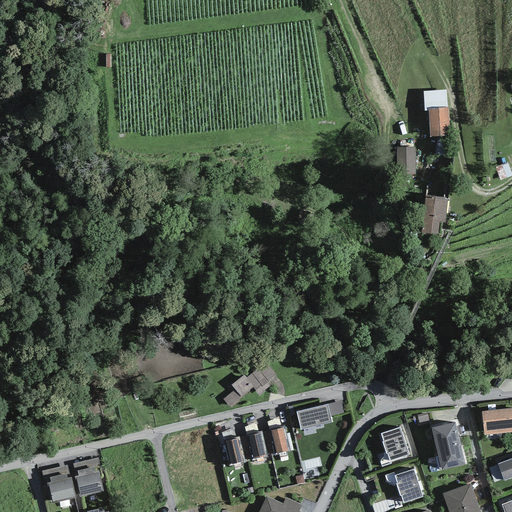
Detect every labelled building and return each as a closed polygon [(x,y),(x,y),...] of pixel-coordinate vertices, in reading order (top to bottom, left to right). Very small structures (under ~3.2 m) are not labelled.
[(416,176),(416,149),(399,149),(399,177),(416,176)] [(444,235),(448,199),(425,198),(421,235),(444,235)] [(254,390),(259,398),(272,388),(268,383),(278,376),(267,362),(234,386),(237,390),(224,399),(231,408),(254,390)] [(327,402),(297,409),(301,426),(331,419),(327,402)] [(511,405),(481,409),(484,433),(511,429),(511,405)] [(432,424),(442,466),(465,461),(455,419),(432,424)] [(285,424),(269,427),(275,453),(290,449),(285,424)] [(400,425),(381,431),(383,439),(382,439),(386,451),(387,451),(390,459),(409,452),(400,425)] [(75,428),(53,431),(56,448),(78,445),(75,428)] [(262,429),(246,433),(252,458),(268,455),(262,429)] [(239,434),(224,438),(230,463),(245,460),(239,434)] [(511,456),(498,462),(504,477),(511,474),(511,456)] [(79,472),(75,473),(80,494),(104,488),(99,468),(95,469),(94,464),(78,468),(79,472)] [(414,467),(395,474),(397,481),(396,482),(400,494),(401,493),(403,501),(423,495),(414,467)] [(51,479),(47,480),(52,500),(76,495),(71,475),(68,476),(66,471),(50,475),(51,479)] [(449,511),(481,511),(471,482),(442,492),(449,511)] [(301,504),(285,496),(282,503),(266,495),(258,511),(302,511),(303,511),(298,510),(301,504)] [(511,511),(511,498),(502,502),(505,511),(511,511)]
